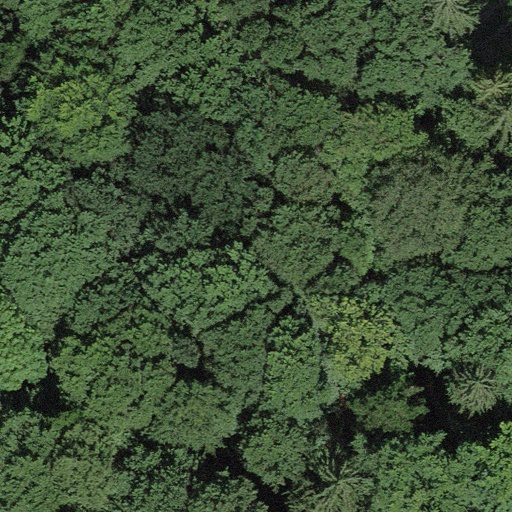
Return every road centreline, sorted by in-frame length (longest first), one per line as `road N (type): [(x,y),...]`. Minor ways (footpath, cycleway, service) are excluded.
road 1 (track): [(511,380),(230,0)]
road 2 (track): [(0,369),(24,511)]
